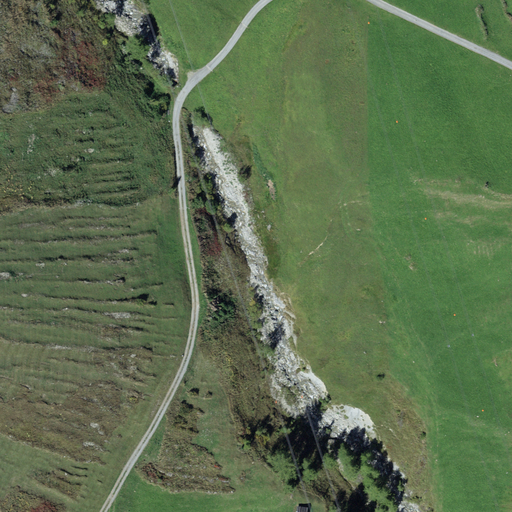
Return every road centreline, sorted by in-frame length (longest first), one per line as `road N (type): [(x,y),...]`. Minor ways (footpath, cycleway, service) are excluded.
road 1 (track): [(101,511),(171,392),(196,314),(178,103),(263,0)]
road 2 (track): [(381,0),(511,63)]
